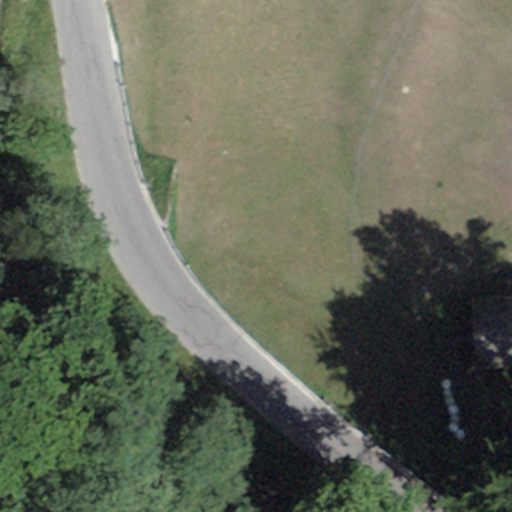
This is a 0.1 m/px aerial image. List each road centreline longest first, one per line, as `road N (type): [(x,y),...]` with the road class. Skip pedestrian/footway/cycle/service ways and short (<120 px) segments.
road 1 (tertiary): [(74,0),(114,232),(131,271),(159,310),(348,477),(407,511)]
road 2 (track): [(181,511),(11,309),(0,260)]
